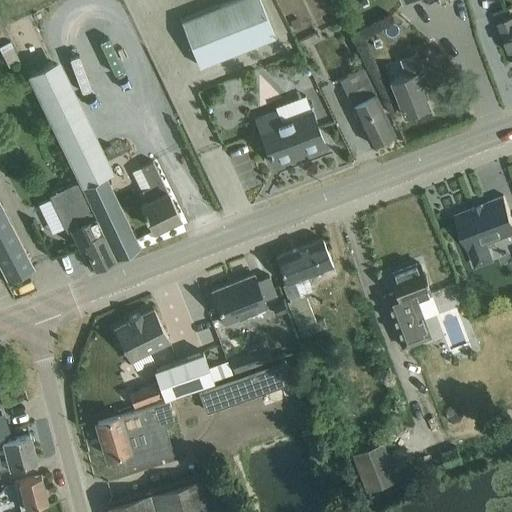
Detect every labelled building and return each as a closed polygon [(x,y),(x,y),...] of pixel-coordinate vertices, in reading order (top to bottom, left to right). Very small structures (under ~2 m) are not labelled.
[(274,36),(259,0),(234,0),(181,22),(198,66),(274,36)] [(511,14),(498,20),(510,51),(511,50),(511,14)] [(297,18),(289,21),(293,28),(300,24),(297,18)] [(10,40),(0,45),(0,47),(9,65),(20,60),(10,40)] [(405,115),(429,106),(420,85),(427,82),(416,53),(401,59),(407,74),(391,80),(405,115)] [(55,60),(30,73),(83,185),(117,257),(140,247),(105,174),(115,169),(61,57),(55,60)] [(290,79),(295,80),(300,78),(302,73),(299,68),(294,66),(289,68),(287,73),(290,79)] [(371,143),(394,132),(362,67),(339,78),(371,143)] [(324,143),(311,110),(280,122),(276,112),(255,119),(272,163),(324,143)] [(153,160),(140,166),(150,186),(142,190),(147,200),(142,203),(154,229),(180,216),(153,160)] [(78,180),(49,194),(67,230),(68,232),(71,230),(81,249),(85,247),(96,268),(114,259),(101,233),(103,232),(96,217),(78,180)] [(493,259),(486,241),(500,236),(502,239),(511,234),(511,215),(504,196),(488,203),(488,204),(455,217),(468,249),(470,248),(477,265),(493,259)] [(0,204),(0,263),(9,280),(28,270),(30,273),(35,270),(0,204)] [(295,320),(292,321),(298,336),(327,325),(324,318),(317,320),(306,292),(311,290),(305,275),(332,265),(322,239),(275,257),(285,282),(282,283),(293,311),(292,312),(295,320)] [(415,298),(430,293),(419,263),(389,274),(403,309),(391,314),(403,346),(423,338),(412,308),(417,306),(415,298)] [(276,295),(269,275),(256,280),(254,274),(212,290),(225,323),(267,306),(264,300),(276,295)] [(283,301),(273,304),(277,314),(286,310),(283,301)] [(114,329),(130,360),(170,340),(154,309),(141,315),(140,313),(129,318),(130,321),(114,329)] [(222,342),(210,347),(215,360),(227,356),(222,342)] [(164,396),(169,394),(214,379),(204,352),(154,369),(159,381),(128,392),(134,406),(164,395),(164,396)] [(140,366),(157,360),(154,352),(137,358),(140,366)] [(245,360),(243,353),(238,355),(230,358),(232,364),(235,371),(243,368),(248,366),(245,360)] [(210,386),(198,390),(202,401),(205,410),(217,406),(257,392),(290,380),(283,360),(250,372),(210,386)] [(98,423),(94,426),(97,434),(101,433),(107,456),(118,453),(121,452),(122,452),(124,460),(126,465),(141,460),(157,455),(156,450),(153,440),(148,425),(153,423),(158,422),(171,418),(169,410),(167,402),(168,402),(169,401),(168,399),(158,402),(157,400),(145,404),(145,406),(141,407),(97,420),(98,423)] [(6,434),(0,436),(0,470),(2,470),(9,468),(20,465),(36,461),(29,434),(8,440),(6,434)] [(397,478),(383,441),(356,451),(369,488),(397,478)] [(440,452),(445,465),(462,459),(457,445),(440,452)] [(13,481),(20,509),(47,501),(40,474),(13,481)] [(226,511),(215,474),(108,506),(110,511),(226,511)]
